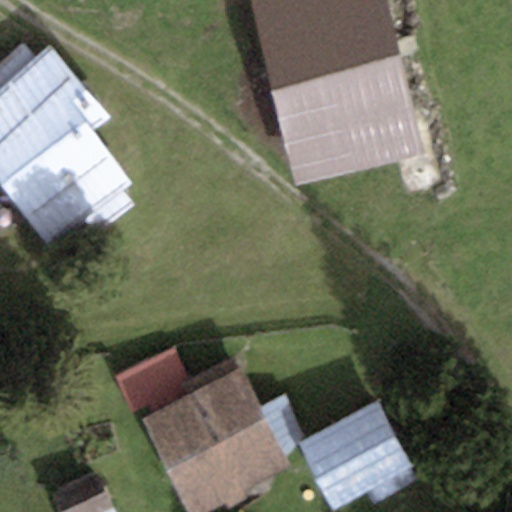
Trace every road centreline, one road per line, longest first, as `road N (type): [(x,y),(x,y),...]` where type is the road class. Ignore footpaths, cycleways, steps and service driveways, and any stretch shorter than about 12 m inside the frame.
road 1 (track): [(438,323),(0,350)]
road 2 (track): [(365,254),(511,221)]
